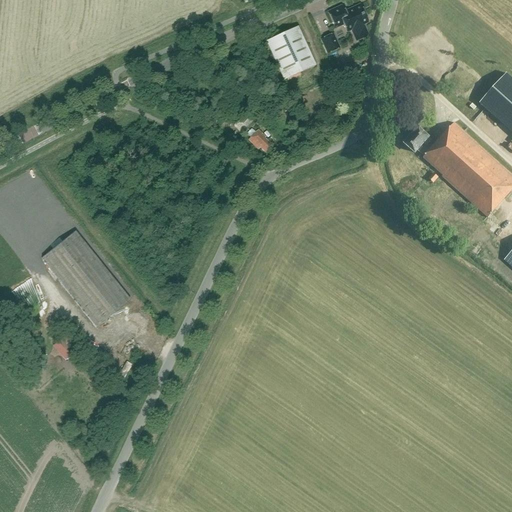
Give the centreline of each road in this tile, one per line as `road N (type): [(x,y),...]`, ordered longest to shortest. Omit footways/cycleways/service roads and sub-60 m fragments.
road 1 (tertiary): [(96,511),(249,196),(269,173),(343,143),(367,122),(391,0)]
road 2 (secondary): [(0,151),(306,0)]
road 3 (unknown): [(381,49),(511,153)]
